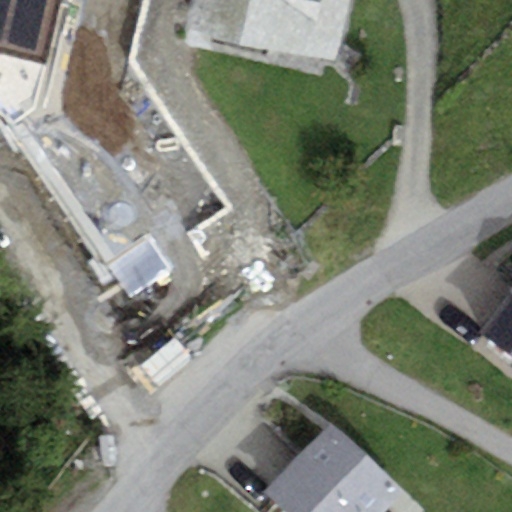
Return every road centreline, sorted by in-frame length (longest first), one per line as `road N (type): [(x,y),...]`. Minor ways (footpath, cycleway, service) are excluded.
road 1 (residential): [(116,511),(304,324)]
road 2 (residential): [(304,324),(362,372),(511,455)]
road 3 (residential): [(304,324),(511,195)]
